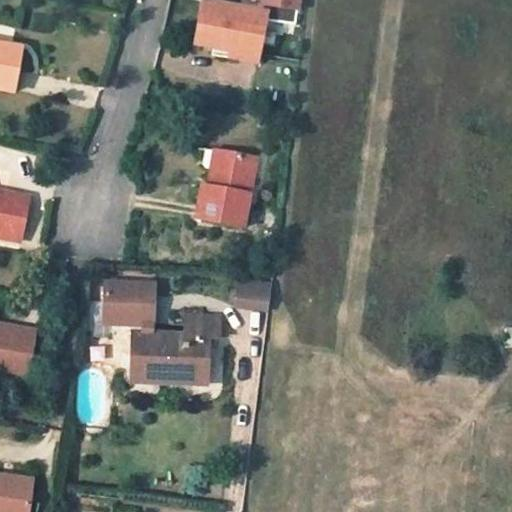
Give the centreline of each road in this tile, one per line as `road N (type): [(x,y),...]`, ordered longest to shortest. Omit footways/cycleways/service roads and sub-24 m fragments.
road 1 (residential): [(154,0),(95,209)]
road 2 (unknown): [(231,511),(245,384)]
